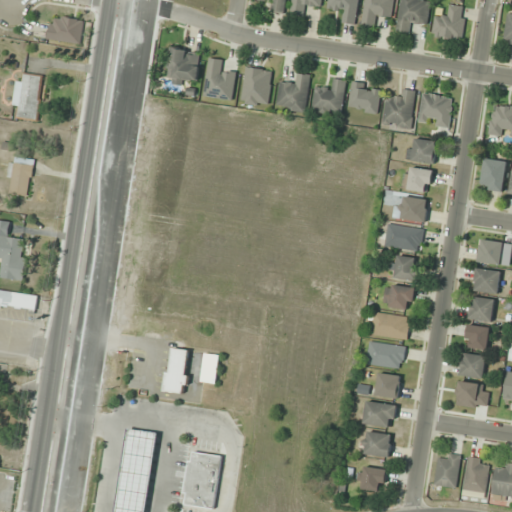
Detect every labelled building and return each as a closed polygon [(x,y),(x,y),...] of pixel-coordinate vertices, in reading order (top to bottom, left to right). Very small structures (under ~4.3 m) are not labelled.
[(286,13),(287,0),(264,0),(275,1),(274,12),(286,13)] [(293,0),(292,15),(306,16),(306,6),(322,8),(322,0),(293,0)] [(329,0),(329,11),(345,12),(344,23),(357,24),(358,0),(329,0)] [(394,0),(365,0),(363,25),(373,26),(374,17),(392,19),(394,0)] [(401,0),(397,30),(411,32),(412,24),(427,26),(430,0),(401,0)] [(437,14),(433,35),(462,41),(468,8),(449,4),(447,15),(437,14)] [(51,41),(83,41),(83,18),(51,18),(51,41)] [(201,52),(172,48),(167,82),(186,85),(187,79),(197,80),(201,52)] [(232,101),(237,72),(222,70),(224,61),(210,58),(204,96),(232,101)] [(240,102),(268,107),(275,72),(248,66),(240,102)] [(16,81),(14,106),(21,107),(20,118),(40,120),(45,76),(25,74),(24,82),(16,81)] [(277,109),(307,112),(311,75),(295,74),(294,82),(281,81),(277,109)] [(335,89),(316,86),(313,112),(343,115),(346,80),(336,79),(335,89)] [(378,114),(383,88),(354,82),(348,108),(378,114)] [(416,90),(398,89),(398,98),(387,97),(384,126),(413,128),(416,90)] [(450,127),(454,97),(423,94),(420,124),(450,127)] [(511,137),(511,136),(511,106),(493,104),(490,133),(511,135),(511,137)] [(435,165),(438,142),(416,138),(414,148),(409,147),(407,160),(435,165)] [(8,193),(29,197),(35,162),(14,158),(8,193)] [(481,188),(503,191),(507,161),(486,158),(481,188)] [(404,190),(431,192),(433,169),(405,168),(404,190)] [(397,220),(427,222),(429,199),(399,196),(397,220)] [(0,256),(1,257),(0,265),(0,277),(25,281),(28,258),(21,257),(23,239),(10,237),(12,222),(0,220),(0,256)] [(424,228),(388,225),(386,247),(422,251),(424,228)] [(501,265),(504,243),(481,239),(478,262),(501,265)] [(396,278),(417,281),(420,258),(399,255),(396,278)] [(499,294),(501,270),(476,268),(474,291),(499,294)] [(412,311),(416,288),(388,283),(384,306),(412,311)] [(0,307),(37,312),(39,294),(0,289),(0,307)] [(471,320),(493,322),(495,298),(472,297),(471,320)] [(408,340),(412,318),(376,312),(372,334),(408,340)] [(467,349),(490,349),(490,326),(467,326),(467,349)] [(368,364),(404,369),(407,346),(371,342),(368,364)] [(165,392),(186,395),(192,350),(171,348),(165,392)] [(485,377),(485,354),(463,354),(463,377),(485,377)] [(377,396),(400,399),(403,375),(380,373),(377,396)] [(488,406),(488,391),(479,391),(479,383),(460,383),(460,406),(488,406)] [(394,428),(398,405),(369,400),(365,423),(394,428)] [(116,511),(147,511),(159,432),(128,428),(116,511)] [(394,434),(368,431),(364,453),(391,458),(394,434)] [(183,505),(216,509),(223,455),(191,451),(183,505)] [(463,457),(442,452),(435,484),(455,488),(463,457)] [(490,459),(468,458),(467,490),(488,491),(490,459)] [(511,462),(508,461),(506,470),(498,468),(492,493),(511,497),(511,462)] [(384,492),(388,469),(365,465),(361,488),(384,492)]
